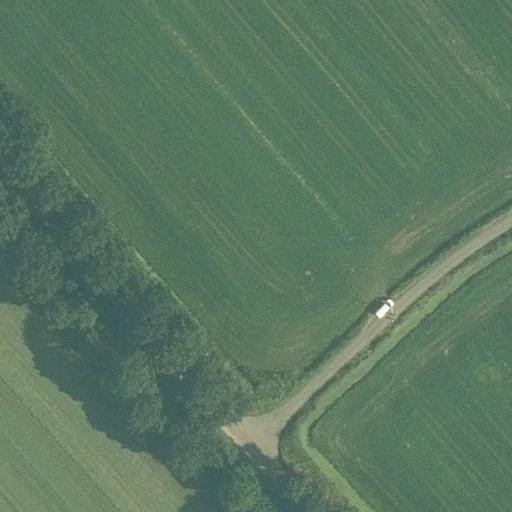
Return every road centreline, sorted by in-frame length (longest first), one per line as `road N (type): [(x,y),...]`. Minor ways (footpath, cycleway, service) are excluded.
road 1 (unclassified): [(245,450),(0,165)]
road 2 (unclassified): [(245,450),(311,383),(511,222)]
